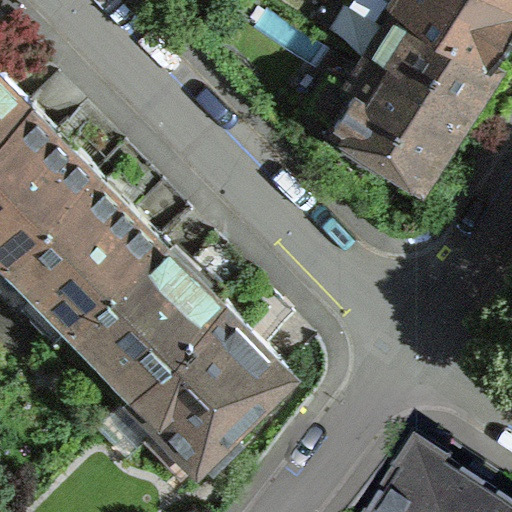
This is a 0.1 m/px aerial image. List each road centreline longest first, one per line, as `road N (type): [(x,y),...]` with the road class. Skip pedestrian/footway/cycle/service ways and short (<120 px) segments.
road 1 (residential): [(411,347),(77,0)]
road 2 (residential): [(283,511),(411,347)]
road 3 (residential): [(411,347),(511,190)]
road 4 (residential): [(511,414),(411,347)]
